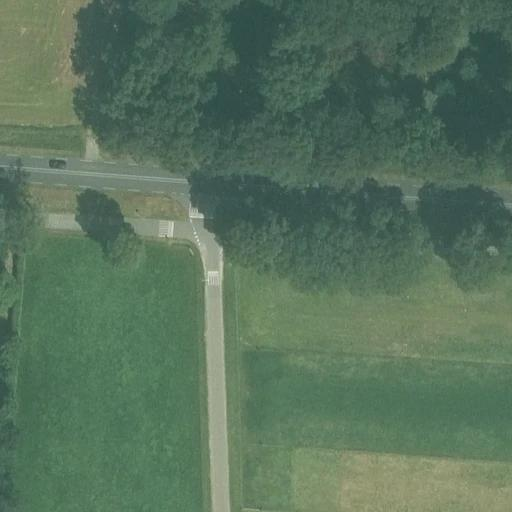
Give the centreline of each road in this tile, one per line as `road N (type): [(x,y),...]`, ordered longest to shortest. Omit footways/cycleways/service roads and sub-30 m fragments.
road 1 (primary): [(205,185),(511,210)]
road 2 (unclassified): [(511,255),(207,232)]
road 3 (unclassified): [(216,511),(207,232)]
road 4 (unclassified): [(207,232),(0,215)]
road 5 (primary): [(0,167),(205,185)]
road 6 (track): [(136,0),(92,122),(89,174)]
